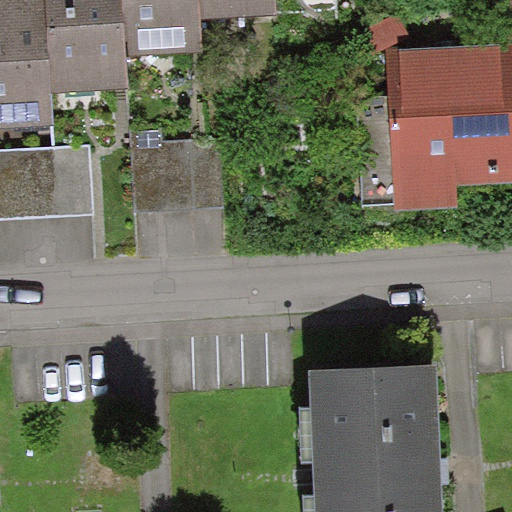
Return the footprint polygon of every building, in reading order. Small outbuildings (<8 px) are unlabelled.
[(0,0),(0,114),(60,110),(53,73),(45,0),(0,0)] [(45,0),(53,73),(127,71),(129,38),(123,0),(45,0)] [(123,0),(129,38),(202,37),(205,5),(204,0),(123,0)] [(511,0),(491,0),(492,47),(511,46),(511,0)] [(511,79),(511,50),(395,56),(397,94),(359,96),(364,205),(453,201),(452,179),(511,176),(511,79)] [(130,122),(133,206),(227,203),(225,136),(165,137),(164,121),(130,122)] [(94,143),(0,147),(0,213),(99,212),(94,143)] [(321,371),(326,511),(437,511),(433,367),(321,371)]
